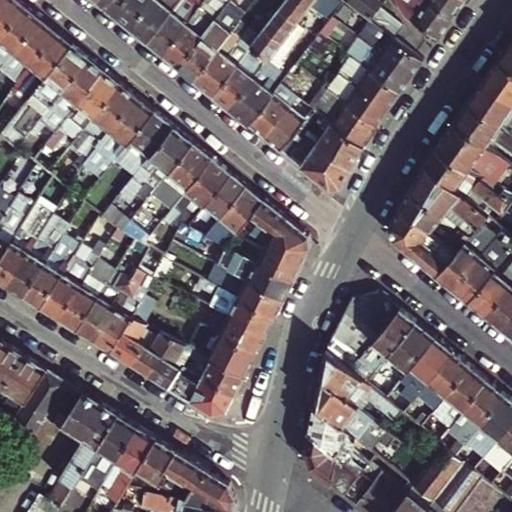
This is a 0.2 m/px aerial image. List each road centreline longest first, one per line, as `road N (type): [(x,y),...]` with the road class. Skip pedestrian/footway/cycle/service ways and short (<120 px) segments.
road 1 (residential): [(60,0),(351,237)]
road 2 (residential): [(270,472),(0,308)]
road 3 (tertiary): [(351,237),(503,0)]
road 4 (tertiary): [(270,472),(295,341),(351,237)]
road 5 (residential): [(511,370),(351,237)]
